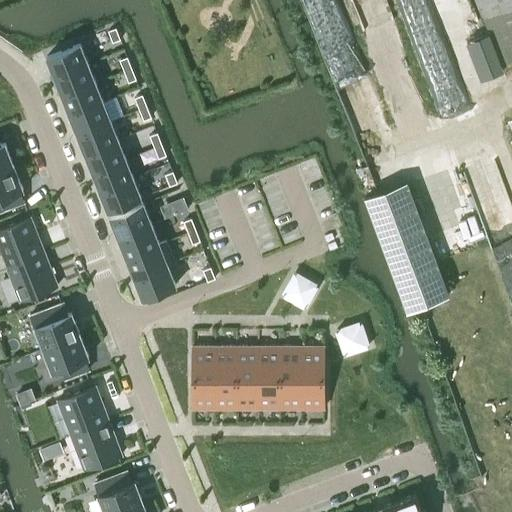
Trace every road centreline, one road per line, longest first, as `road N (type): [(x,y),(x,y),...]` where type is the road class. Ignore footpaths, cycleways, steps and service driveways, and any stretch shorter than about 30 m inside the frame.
road 1 (residential): [(0,56),(28,89),(116,322)]
road 2 (residential): [(264,511),(398,458),(432,468),(448,511)]
road 3 (residential): [(116,322),(319,245)]
road 4 (residential): [(116,322),(190,511)]
